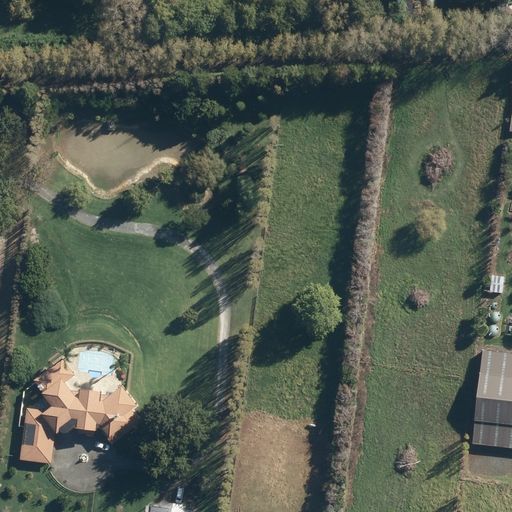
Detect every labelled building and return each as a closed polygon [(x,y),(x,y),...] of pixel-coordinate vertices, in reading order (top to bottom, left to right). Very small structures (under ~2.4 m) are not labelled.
[(505,293),(506,276),(493,276),(492,292),(505,293)] [(493,300),(487,335),(500,337),(504,312),(497,311),(499,301),(493,300)] [(511,351),(484,348),(473,443),(511,447),(511,351)] [(53,463),(57,431),(59,433),(64,430),(66,433),(77,427),(77,433),(99,436),(100,423),(106,430),(104,432),(113,444),(144,421),(135,410),(141,404),(125,385),(103,400),(103,390),(82,388),(81,397),(69,381),(78,375),(64,357),(35,380),(45,395),(28,409),(21,459),(53,463)] [(148,511),(202,511),(188,510),(189,505),(164,502),(164,507),(149,505),(148,511)]
